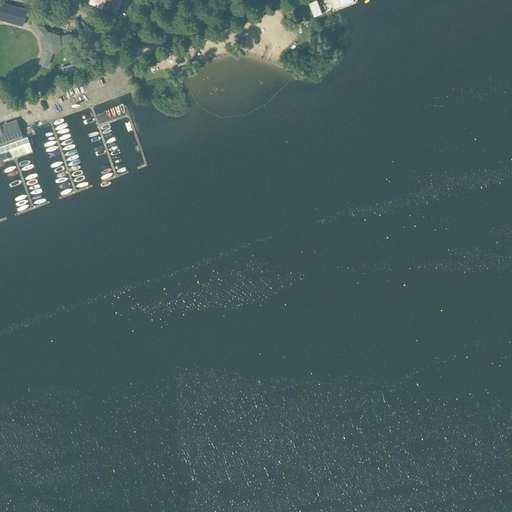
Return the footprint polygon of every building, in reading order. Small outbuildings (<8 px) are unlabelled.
[(90,0),(89,3),(117,13),(121,0),(90,0)] [(310,3),(309,3),(309,5),(314,17),(315,17),(322,14),(317,0),(310,3)] [(330,0),(334,9),(334,10),(337,8),(338,8),(341,7),(345,5),(355,1),(354,0),(330,0)] [(0,20),(22,26),(26,14),(27,10),(16,6),(4,3),(0,1),(0,20)] [(47,33),(36,21),(30,27),(41,39),(40,40),(42,50),(43,50),(38,63),(47,66),(51,53),(52,53),(60,46),(60,45),(76,42),(74,34),(58,37),(57,35),(56,35),(55,35),(55,33),(52,31),(51,33),(49,33),(49,32),(47,33)] [(0,147),(23,139),(16,120),(0,125),(0,147)] [(23,139),(0,147),(0,157),(2,164),(28,155),(23,139)]
